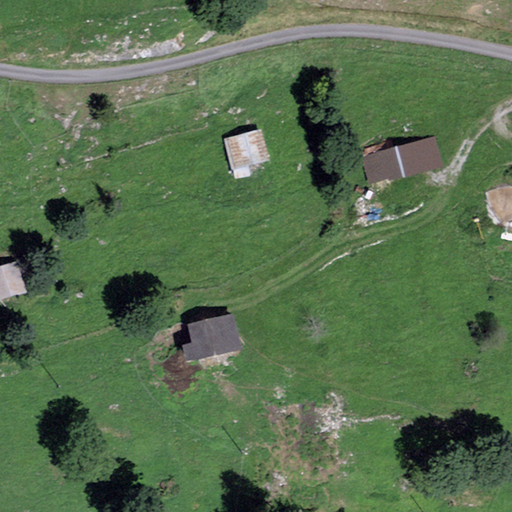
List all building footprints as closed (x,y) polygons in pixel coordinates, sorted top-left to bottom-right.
[(258,133),(227,140),(238,177),(249,174),(246,162),(265,157),(258,133)] [(409,147),(383,154),(390,178),(416,171),(409,147)] [(511,188),(489,189),(490,217),(511,215),(511,188)] [(15,267),(0,270),(0,297),(21,292),(15,267)] [(232,320),(193,328),(197,345),(185,348),(188,359),(239,347),(232,320)]
